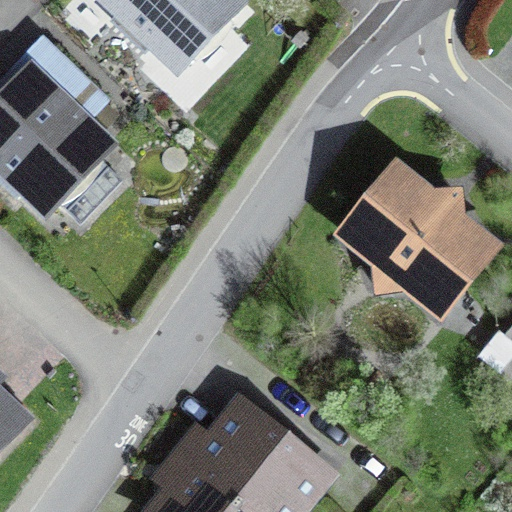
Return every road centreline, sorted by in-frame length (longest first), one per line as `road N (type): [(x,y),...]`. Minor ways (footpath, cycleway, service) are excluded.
road 1 (residential): [(401,48),(336,116),(54,511)]
road 2 (residential): [(511,139),(401,48)]
